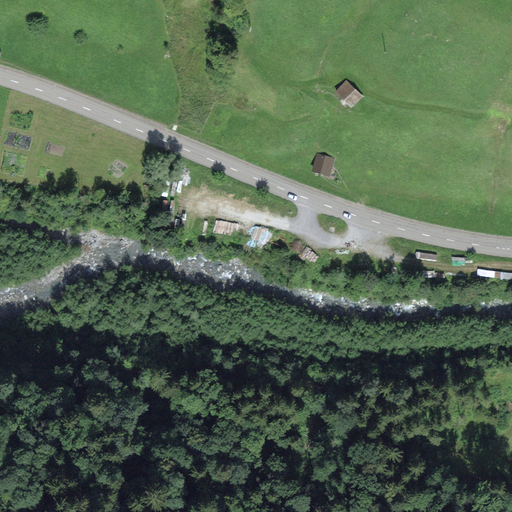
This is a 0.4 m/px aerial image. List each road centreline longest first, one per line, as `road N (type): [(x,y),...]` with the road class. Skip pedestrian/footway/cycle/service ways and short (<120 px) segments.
road 1 (primary): [(0,77),(337,209),(511,249)]
road 2 (track): [(352,242),(446,267),(511,267)]
road 3 (track): [(0,363),(144,375)]
